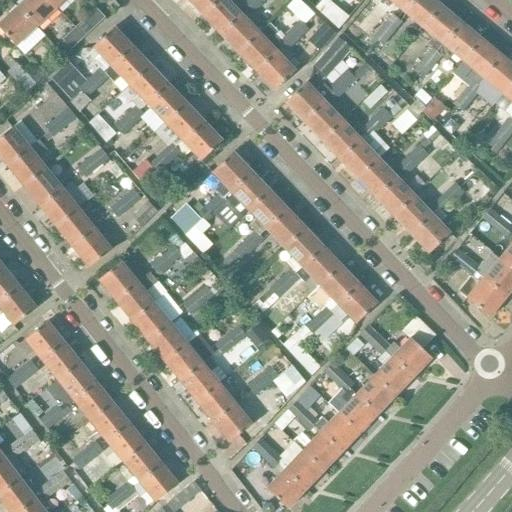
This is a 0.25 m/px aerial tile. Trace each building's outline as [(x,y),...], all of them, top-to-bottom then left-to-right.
[(22,0),(16,6),(35,27),(56,8),(48,0),(22,0)] [(218,0),(185,0),(202,17),(218,0)] [(226,0),(219,0),(202,17),(219,35),(241,15),(226,0)] [(260,0),(246,0),(242,4),(252,14),(263,3),(260,0)] [(387,0),(403,13),(413,0),(387,0)] [(423,29),(441,7),(433,0),(413,0),(403,13),(411,20),(423,29)] [(35,27),(16,6),(0,21),(0,30),(15,46),(35,27)] [(461,24),(441,7),(423,29),(432,38),(427,45),(436,54),(461,24)] [(75,28),(84,38),(105,18),(95,8),(75,28)] [(329,21),(328,22),(338,30),(348,18),(338,10),(329,21)] [(392,14),(382,26),(392,34),(401,24),(392,14)] [(219,35),(237,54),(258,34),(241,15),(219,35)] [(299,21),(288,31),(299,41),(309,30),(299,21)] [(323,23),(306,41),(319,53),(336,34),(323,23)] [(258,34),(237,54),(255,73),(283,46),(278,41),(274,37),(278,34),(269,24),(265,28),(258,34)] [(481,40),(461,24),(436,54),(440,57),(447,62),(453,55),(463,63),(481,40)] [(382,26),(372,37),(383,46),(392,34),(382,26)] [(99,68),(103,73),(131,47),(113,27),(92,47),(101,57),(94,63),(99,68)] [(84,38),(75,28),(62,40),(71,50),(84,38)] [(288,31),(278,41),(283,46),(288,51),(299,41),(288,31)] [(327,79),(343,60),(352,50),(338,38),(330,48),(329,47),(313,66),(327,79)] [(466,77),(472,82),(477,86),(501,57),(481,40),(463,63),(471,70),(466,77)] [(293,56),(288,51),(283,46),(255,73),(273,92),(295,72),(286,63),(293,56)] [(131,47),(103,73),(109,79),(113,83),(120,77),(128,85),(149,65),(131,47)] [(431,49),(422,59),(432,67),(440,57),(436,54),(431,49)] [(492,87),(503,96),(511,84),(511,65),(501,57),(477,86),(481,89),(487,95),(492,87)] [(422,59),(412,71),(422,79),(432,67),(422,59)] [(50,80),(62,92),(80,75),(68,62),(50,80)] [(36,85),(32,81),(25,73),(16,63),(6,72),(26,94),(36,85)] [(138,96),(131,103),(139,111),(146,104),(167,84),(149,65),(128,85),(138,96)] [(99,68),(88,79),(98,89),(109,79),(103,73),(99,68)] [(345,90),(356,80),(347,71),(337,81),(345,90)] [(88,99),(98,89),(88,79),(77,89),(88,99)] [(334,101),(345,90),(337,81),(328,89),(325,92),(330,97),(334,101)] [(477,86),(472,82),(462,94),(471,101),(481,89),(477,86)] [(146,104),(163,123),(184,103),(167,84),(146,104)] [(323,103),(330,97),(325,92),(328,89),(324,84),(314,93),(305,84),(284,104),(303,123),(323,103)] [(511,84),(503,96),(511,103),(505,110),(511,114),(511,115),(511,84)] [(462,113),(471,101),(462,94),(453,106),(462,113)] [(163,123),(181,142),(202,122),(184,103),(163,123)] [(323,103),(303,123),(321,142),(342,122),(323,103)] [(144,116),(139,111),(134,106),(124,116),(134,126),(144,116)] [(76,119),(69,109),(56,119),(64,129),(76,119)] [(392,118),(384,109),(373,118),(381,127),(392,118)] [(406,111),(391,126),(402,136),(416,121),(406,111)] [(511,115),(511,114),(500,128),(511,136),(511,134),(511,115)] [(124,116),(113,127),(123,137),(134,126),(124,116)] [(370,137),(381,127),(373,118),(362,129),(367,134),(370,137)] [(64,129),(56,119),(45,127),(53,138),(64,129)] [(0,138),(0,158),(7,167),(30,149),(37,141),(22,121),(0,138)] [(221,141),(202,122),(181,142),(182,142),(175,148),(184,158),(190,151),(199,161),(221,141)] [(342,122),(321,142),(338,161),(360,141),(367,134),(362,129),(357,124),(350,131),(342,122)] [(511,136),(500,128),(487,144),(492,148),(490,151),(495,155),(511,136)] [(370,137),(367,134),(360,141),(338,161),(356,180),(378,160),(368,149),(375,143),(370,137)] [(7,167),(23,187),(46,169),(37,158),(47,150),(39,140),(37,141),(30,149),(7,167)] [(169,164),(180,154),(175,148),(171,143),(159,153),(169,164)] [(417,166),(428,155),(419,146),(408,156),(417,166)] [(101,149),(89,159),(97,169),(109,159),(101,149)] [(158,174),(169,164),(159,154),(148,164),(158,174)] [(223,199),(250,173),(232,154),(211,174),(221,185),(214,190),(218,194),(223,199)] [(408,156),(397,166),(406,176),(417,166),(408,156)] [(77,168),(85,179),(97,169),(89,159),(77,168)] [(356,180),(374,198),(395,178),(378,160),(356,180)] [(23,187),(39,207),(62,189),(46,169),(23,187)] [(250,173),(223,199),(227,204),(241,218),(268,192),(250,173)] [(374,198),(392,217),(413,197),(395,178),(374,198)] [(452,204),(462,194),(458,189),(453,184),(443,195),(452,204)] [(39,207),(55,227),(78,209),(62,189),(39,207)] [(122,199),(131,209),(141,200),(137,194),(133,190),(122,199)] [(249,226),(253,230),(259,237),(265,231),(286,210),(268,192),(247,212),(255,220),(249,226)] [(227,204),(223,199),(218,194),(208,204),(216,213),(227,204)] [(443,195),(433,205),(437,210),(438,209),(443,213),(452,204),(443,195)] [(413,197),(392,217),(410,236),(437,210),(433,205),(428,199),(421,205),(413,197)] [(122,199),(110,209),(118,219),(131,209),(122,199)] [(150,203),(132,217),(140,227),(157,212),(150,203)] [(187,204),(171,219),(186,234),(201,219),(187,204)] [(206,223),(216,213),(208,204),(198,214),(206,223)] [(55,227),(72,248),(94,230),(78,209),(55,227)] [(443,213),(438,209),(437,210),(410,236),(429,255),(450,235),(439,224),(447,217),(443,213)] [(481,220),(494,230),(503,219),(490,209),(481,220)] [(265,231),(282,250),(304,229),(286,210),(265,231)] [(511,230),(511,226),(503,219),(494,230),(505,239),(511,230)] [(94,230),(72,248),(88,268),(111,250),(101,238),(107,232),(101,224),(94,230)] [(304,229),(282,250),(290,258),(291,259),(286,263),(291,269),(295,273),(300,268),(322,248),(304,229)] [(263,241),(259,237),(253,230),(242,241),(253,251),(263,241)] [(253,251),(242,241),(232,252),(242,262),(253,251)] [(511,243),(499,259),(511,269),(511,243)] [(181,257),(174,248),(163,256),(170,266),(181,257)] [(295,273),(295,274),(300,279),(304,284),(310,278),(318,287),(340,267),(322,248),(300,268),(295,273)] [(461,270),(469,259),(457,250),(449,260),(461,270)] [(158,274),(170,266),(163,256),(151,265),(158,274)] [(461,270),(471,278),(473,279),(477,274),(481,269),(469,259),(461,270)] [(511,269),(499,259),(483,279),(505,297),(511,288),(511,269)] [(98,280),(115,301),(138,283),(121,262),(98,280)] [(3,267),(0,269),(0,302),(19,287),(3,267)] [(357,285),(340,267),(318,287),(320,289),(312,297),(328,313),(357,285)] [(300,279),(295,274),(290,270),(280,279),(289,289),(300,279)] [(115,301),(131,321),(154,303),(145,292),(157,283),(150,273),(138,283),(115,301)] [(488,318),(505,297),(483,279),(477,274),(473,279),(471,278),(458,293),(466,299),(488,318)] [(278,299),(289,289),(280,279),(269,289),(278,299)] [(376,305),(357,285),(328,313),(332,318),(334,316),(340,322),(346,316),(354,325),(376,305)] [(214,295),(206,286),(195,295),(203,305),(214,295)] [(19,287),(0,302),(0,318),(3,316),(12,327),(36,308),(19,287)] [(195,295),(182,306),(191,315),(203,305),(195,295)] [(131,321),(147,342),(170,323),(154,303),(131,321)] [(323,327),(332,318),(328,313),(323,309),(313,318),(323,327)] [(421,349),(434,334),(415,316),(401,330),(421,349)] [(314,336),(323,327),(313,318),(304,327),(314,336)] [(24,341),(40,362),(63,343),(47,322),(24,341)] [(147,342),(163,362),(186,343),(170,323),(147,342)] [(237,326),(226,335),(235,346),(246,336),(237,326)] [(273,334),(279,341),(285,335),(278,327),(272,332),(273,334)] [(360,337),(370,346),(379,337),(368,328),(360,337)] [(223,356),(235,346),(226,335),(214,345),(223,356)] [(370,346),(380,357),(385,352),(390,348),(379,337),(370,346)] [(390,348),(385,352),(412,378),(431,359),(409,338),(399,349),(394,344),(390,348)] [(40,362),(57,382),(80,363),(63,343),(40,362)] [(163,362),(179,382),(202,364),(202,363),(186,343),(163,362)] [(385,352),(380,357),(377,361),(382,366),(373,376),(394,397),(412,378),(385,352)] [(320,369),(306,353),(296,362),(310,378),(320,369)] [(179,382),(195,402),(218,384),(210,373),(217,367),(209,357),(202,363),(202,364),(179,382)] [(39,372),(34,366),(30,361),(18,370),(27,381),(39,372)] [(57,382),(73,402),(96,383),(80,363),(57,382)] [(323,373),(334,384),(344,375),(332,365),(323,373)] [(278,378),(270,369),(259,378),(267,388),(278,378)] [(18,370),(6,380),(15,391),(27,381),(18,370)] [(334,384),(344,394),(354,385),(344,375),(334,384)] [(355,395),(376,416),(394,397),(373,376),(355,395)] [(255,397),(267,388),(259,378),(247,387),(255,397)] [(73,402),(89,422),(112,404),(96,383),(73,402)] [(195,402),(211,422),(234,404),(218,384),(195,402)] [(0,388),(0,404),(8,398),(0,388)] [(350,389),(344,394),(341,398),(347,404),(337,414),(359,434),(376,416),(355,395),(350,389)] [(62,402),(50,411),(59,421),(70,411),(62,402)] [(288,411),(299,422),(309,413),(297,402),(288,411)] [(89,422),(105,442),(128,424),(112,404),(89,422)] [(228,443),(251,425),(234,404),(211,422),(228,443)] [(47,431),(59,421),(50,411),(39,421),(47,431)] [(309,432),(318,423),(309,413),(299,422),(309,432)] [(322,418),(318,423),(314,427),(319,432),(341,453),(359,434),(337,414),(328,423),(322,418)] [(105,442),(102,445),(118,465),(121,462),(144,444),(128,424),(105,442)] [(30,430),(20,439),(28,450),(39,442),(30,430)] [(302,450),(301,451),(323,472),(341,453),(319,432),(302,450)] [(20,439),(9,447),(12,452),(17,459),(28,450),(20,439)] [(264,458),(273,450),(262,440),(253,448),(264,458)] [(0,461),(12,452),(9,447),(4,441),(0,444),(0,461)] [(92,461),(103,451),(95,441),(83,451),(92,461)] [(278,465),(283,470),(305,490),(323,472),(301,451),(302,450),(293,442),(279,457),(283,460),(278,465)] [(127,482),(131,488),(160,464),(144,444),(121,462),(133,477),(127,482)] [(264,458),(274,469),(278,465),(283,460),(279,457),(273,450),(264,458)] [(92,461),(83,451),(71,461),(79,471),(92,461)] [(0,461),(0,493),(20,479),(5,458),(0,461)] [(160,464),(131,488),(139,497),(145,492),(154,503),(177,485),(160,464)] [(287,510),(305,490),(283,470),(265,489),(287,510)] [(61,471),(50,480),(58,490),(69,482),(61,471)] [(0,493),(0,501),(8,511),(18,511),(36,499),(20,479),(0,493)] [(45,499),(58,490),(50,480),(38,489),(45,499)] [(123,501),(135,492),(131,488),(127,482),(115,491),(123,501)] [(123,501),(115,491),(103,501),(111,511),(123,501)] [(18,511),(45,511),(36,499),(18,511)]
